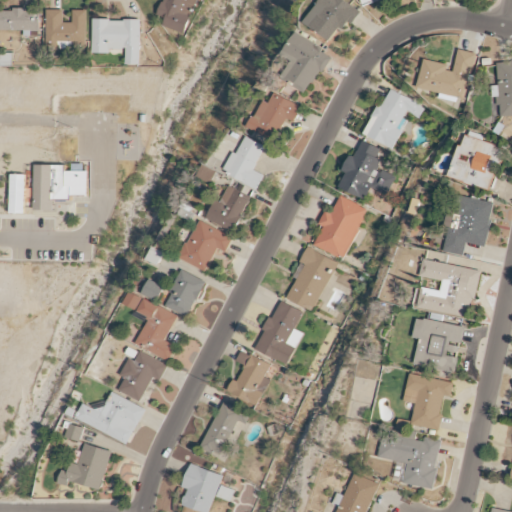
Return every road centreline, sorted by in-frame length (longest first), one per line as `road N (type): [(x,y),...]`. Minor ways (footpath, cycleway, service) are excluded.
road 1 (residential): [(140,511),(165,437),(367,58),(412,25),(507,27)]
road 2 (residential): [(457,511),(511,281)]
road 3 (residential): [(0,510),(141,510)]
